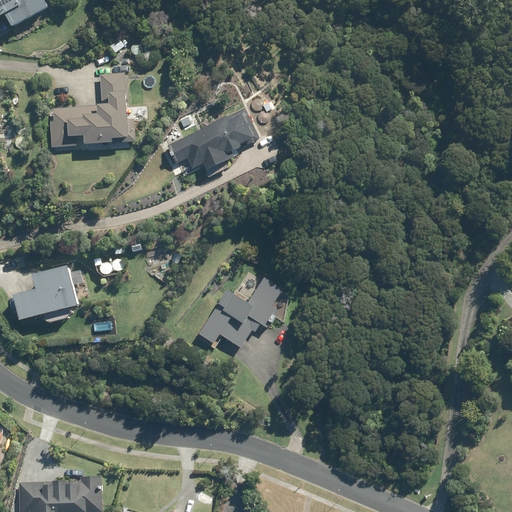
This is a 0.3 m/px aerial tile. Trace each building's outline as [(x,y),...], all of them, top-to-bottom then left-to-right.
[(0,0),(0,12),(7,25),(42,5),(38,0),(0,0)] [(122,35),(109,45),(115,54),(129,45),(122,35)] [(144,49),(136,42),(129,51),(137,57),(144,49)] [(155,56),(145,50),(139,59),(148,66),(155,56)] [(124,72),(98,74),(101,104),(93,104),(94,106),(52,109),(53,122),(49,122),(51,147),(75,145),(75,141),(72,141),(72,135),(81,135),(82,144),(109,142),(108,137),(126,136),(123,94),(125,94),(124,72)] [(259,100),(251,103),(261,125),(275,118),(268,102),(262,105),(259,100)] [(223,116),(166,146),(176,163),(186,158),(191,168),(202,162),(206,169),(231,155),(230,152),(258,138),(242,108),(224,118),(223,116)] [(99,258),(92,260),(94,266),(101,264),(99,258)] [(121,258),(112,262),(117,272),(126,268),(121,258)] [(68,306),(73,305),(64,266),(29,275),(33,289),(9,295),(15,320),(38,314),(39,318),(47,322),(66,317),(69,312),(68,306)] [(269,307),(279,290),(262,279),(246,304),(225,290),(197,333),(211,343),(217,333),(239,347),(250,330),(252,332),(258,323),(265,327),(275,310),(269,307)] [(180,319),(175,325),(179,328),(184,323),(180,319)] [(62,481),(22,483),(22,511),(88,511),(109,511),(107,476),(87,477),(87,481),(77,481),(77,479),(62,480),(62,481)]
